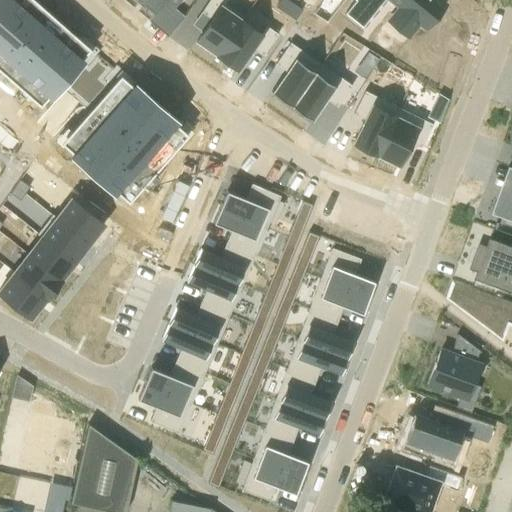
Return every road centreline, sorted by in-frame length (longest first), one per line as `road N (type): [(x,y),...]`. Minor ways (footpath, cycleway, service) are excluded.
road 1 (residential): [(0,319),(81,368),(109,366),(230,116)]
road 2 (residential): [(323,511),(428,223)]
road 3 (residential): [(428,223),(511,5)]
road 4 (residential): [(428,223),(329,179),(230,116)]
road 5 (residential): [(230,116),(86,0)]
